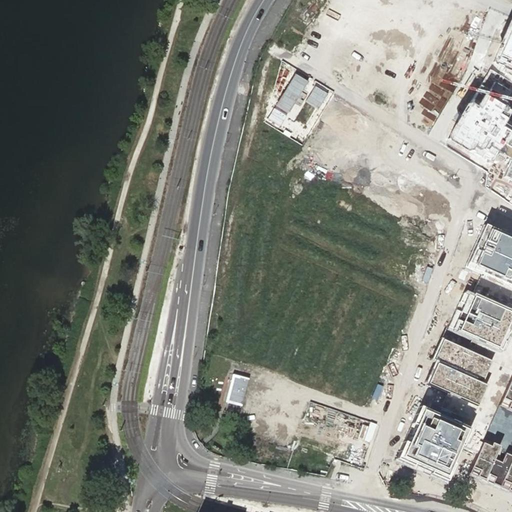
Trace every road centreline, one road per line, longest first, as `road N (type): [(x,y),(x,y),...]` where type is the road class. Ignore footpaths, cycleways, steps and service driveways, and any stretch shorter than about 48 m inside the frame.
road 1 (unknown): [(362,498),(467,191)]
road 2 (unknown): [(467,191),(468,172),(453,155),(248,28)]
road 3 (tertiary): [(263,0),(228,82),(195,255)]
road 4 (tertiary): [(195,255),(173,310),(142,483)]
road 5 (tertiary): [(195,255),(167,411),(168,471)]
road 6 (tertiary): [(168,471),(210,488),(352,511)]
road 7 (tertiary): [(176,427),(195,255)]
road 8 (tertiary): [(309,487),(198,461),(176,427)]
road 9 (tertiary): [(309,487),(168,471)]
